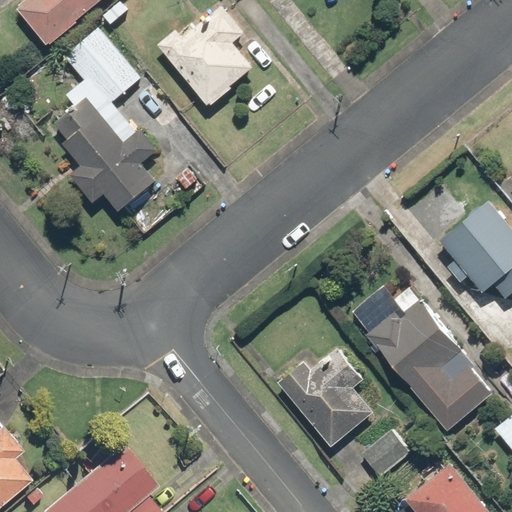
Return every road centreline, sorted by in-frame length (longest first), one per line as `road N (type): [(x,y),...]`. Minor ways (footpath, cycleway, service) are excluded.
road 1 (residential): [(511,16),(147,317)]
road 2 (residential): [(147,317),(310,511)]
road 3 (residential): [(0,243),(50,304),(95,325),(147,317)]
